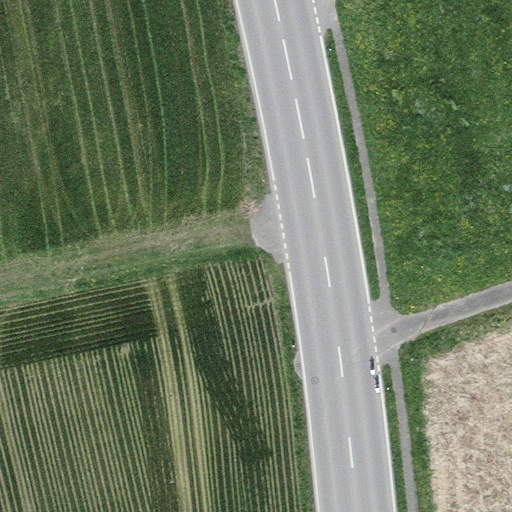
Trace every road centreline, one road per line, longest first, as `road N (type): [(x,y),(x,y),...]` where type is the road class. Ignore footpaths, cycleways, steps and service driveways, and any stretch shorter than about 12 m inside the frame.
road 1 (secondary): [(275,0),(325,260),(356,511)]
road 2 (track): [(339,350),(511,294)]
